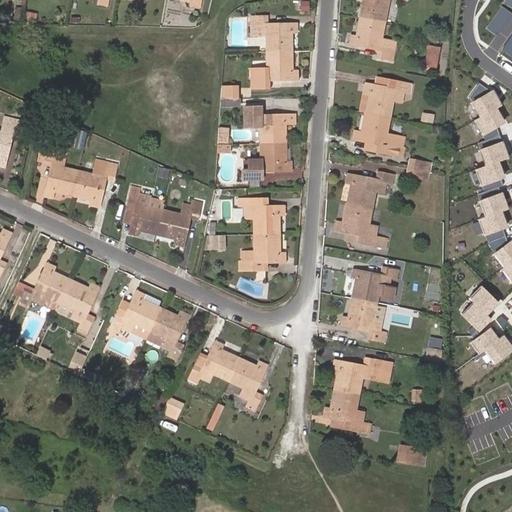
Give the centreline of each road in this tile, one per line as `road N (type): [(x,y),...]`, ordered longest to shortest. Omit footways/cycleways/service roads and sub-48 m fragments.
road 1 (residential): [(307,288),(297,308),(263,320),(0,202)]
road 2 (residential): [(331,0),(307,288)]
road 3 (residential): [(307,288),(296,429)]
